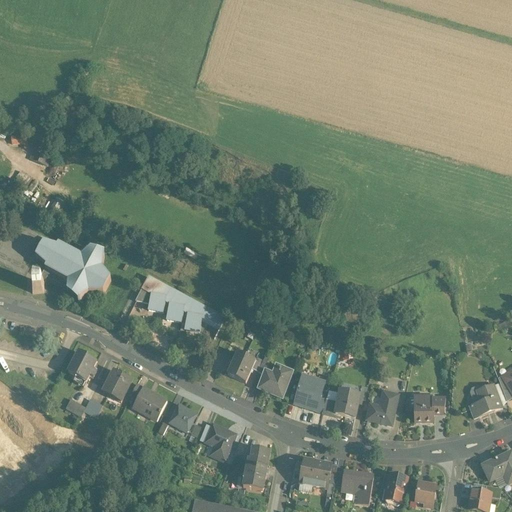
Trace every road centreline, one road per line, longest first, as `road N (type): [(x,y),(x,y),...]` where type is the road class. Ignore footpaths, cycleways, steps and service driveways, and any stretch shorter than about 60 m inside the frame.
road 1 (residential): [(291,432),(80,327),(0,301)]
road 2 (residential): [(452,450),(371,450),(291,432)]
